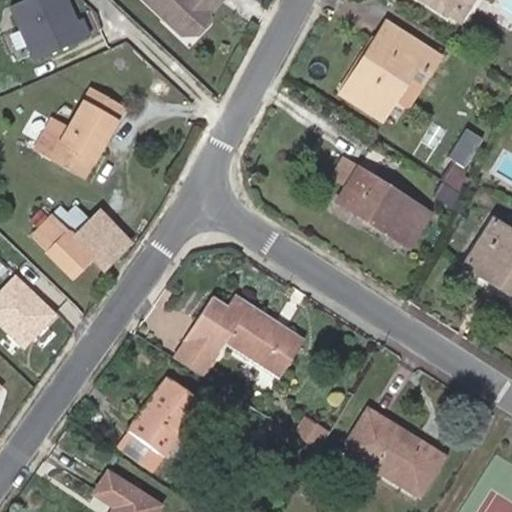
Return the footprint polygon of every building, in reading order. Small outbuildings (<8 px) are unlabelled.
[(66,0),(19,0),(9,5),(33,59),(88,35),(81,19),(76,22),(66,0)] [(181,19),(179,34),(195,33),(205,22),(205,10),(214,0),(144,0),(162,17),(170,8),(181,19)] [(424,0),(463,23),(477,0),(424,0)] [(162,17),(179,34),(181,19),(170,8),(162,17)] [(387,23),(341,93),(382,119),(395,98),(406,105),(437,56),(387,23)] [(119,107),(92,91),(69,128),(55,119),(37,149),(83,177),(116,124),(111,121),(119,107)] [(119,107),(111,121),(116,124),(124,110),(119,107)] [(463,140),(439,179),(461,193),(466,185),(461,181),(479,150),(463,140)] [(329,179),(344,188),(357,168),(341,157),(329,179)] [(357,168),(344,188),(335,200),(408,245),(428,212),(357,168)] [(104,268),(129,243),(98,211),(73,236),(95,258),(104,268)] [(95,258),(73,236),(52,215),(32,236),(74,278),(95,258)] [(511,231),(492,219),(462,266),(511,296),(511,231)] [(14,278),(0,291),(0,327),(22,349),(54,318),(14,278)] [(211,300),(173,357),(203,376),(213,361),(225,343),(281,379),(303,341),(235,297),(227,310),(211,300)] [(131,432),(155,450),(175,465),(194,439),(184,431),(203,405),(168,378),(129,431),(131,432)] [(408,455),(417,441),(368,411),(344,449),(419,496),(435,471),(408,455)] [(302,427),(318,438),(324,429),(308,418),(302,427)] [(120,447),(143,465),(155,450),(131,432),(120,447)] [(408,455),(435,471),(443,457),(417,441),(408,455)] [(156,511),(159,507),(109,473),(95,495),(117,509),(114,511),(156,511)]
